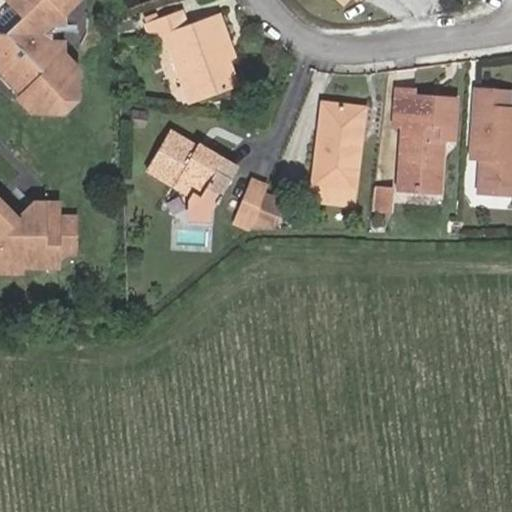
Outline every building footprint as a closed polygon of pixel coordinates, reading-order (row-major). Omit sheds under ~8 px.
[(11,0),(0,10),(0,69),(21,91),(16,95),(36,111),(63,111),(80,94),(77,68),(62,46),(64,11),(74,0),(11,0)] [(160,15),(172,63),(184,59),(191,83),(229,72),(219,33),(223,31),(213,0),(200,0),(183,4),(181,0),(145,0),(140,2),(145,18),(160,15)] [(184,59),(172,63),(178,86),(191,83),(184,59)] [(380,101),(390,104),(376,166),(414,173),(425,122),(434,124),(442,89),(402,80),(403,76),(386,73),(380,101)] [(484,103),(487,84),(468,81),(456,146),(465,149),(458,185),(495,190),(509,108),(498,106),(484,103)] [(350,93),(311,83),(290,160),(330,170),(350,93)] [(502,87),(487,84),(484,103),(498,106),(502,87)] [(196,197),(196,187),(223,144),(183,120),(179,127),(151,111),(129,148),(175,174),(172,178),(172,197),(196,197)] [(330,170),(290,160),(286,176),(326,186),(330,170)] [(222,172),(236,180),(241,171),(227,163),(222,172)] [(200,208),(215,216),(234,183),(236,180),(222,172),(200,208)] [(368,184),(348,179),(342,203),(362,208),(368,184)] [(215,216),(213,219),(236,219),(251,193),(234,183),(215,216)] [(394,213),(396,186),(376,184),(373,211),(394,213)] [(0,270),(27,272),(27,264),(61,265),(62,248),(79,249),(80,214),(61,213),(62,199),(36,197),(34,207),(25,207),(15,216),(0,199),(0,270)]
